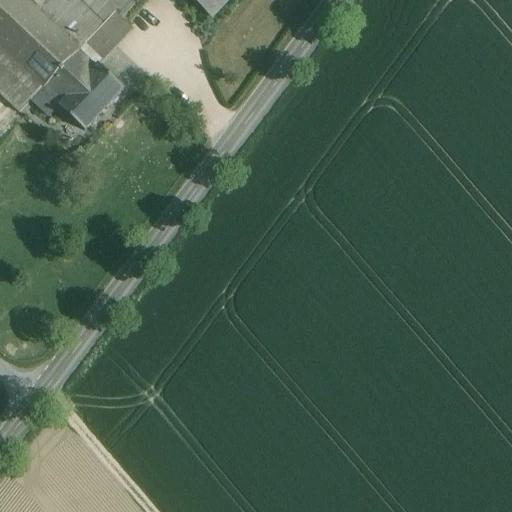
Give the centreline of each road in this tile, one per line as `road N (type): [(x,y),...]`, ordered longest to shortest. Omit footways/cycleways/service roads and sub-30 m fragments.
road 1 (secondary): [(42,395),(338,0)]
road 2 (track): [(42,395),(65,410),(154,511)]
